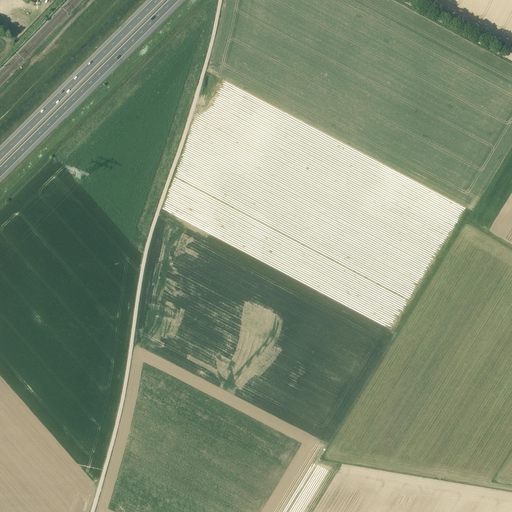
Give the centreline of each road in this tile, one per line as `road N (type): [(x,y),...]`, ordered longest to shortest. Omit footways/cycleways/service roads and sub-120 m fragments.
road 1 (track): [(91,511),(125,379),(145,252),(220,0)]
road 2 (motorway): [(0,175),(177,0)]
road 3 (motorway): [(158,0),(0,156)]
road 4 (track): [(4,91),(93,0)]
